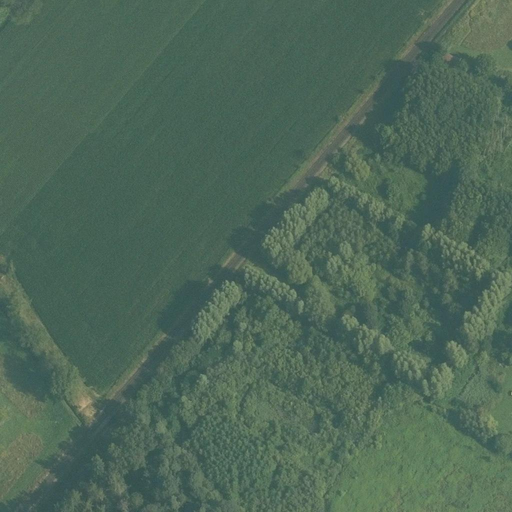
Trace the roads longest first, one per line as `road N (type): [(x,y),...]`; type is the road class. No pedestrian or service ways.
road 1 (track): [(109,437),(238,281)]
road 2 (track): [(238,281),(332,178)]
road 3 (track): [(332,178),(439,241)]
